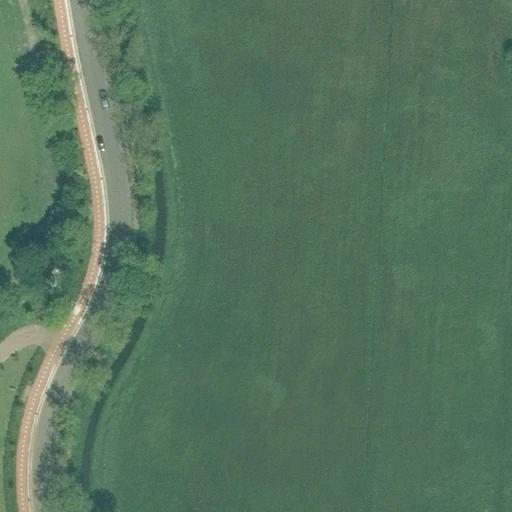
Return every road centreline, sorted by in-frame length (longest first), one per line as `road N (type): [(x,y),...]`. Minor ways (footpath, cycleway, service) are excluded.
road 1 (tertiary): [(77,355),(107,292),(119,228),(79,0)]
road 2 (tertiary): [(44,511),(48,422),(77,355)]
